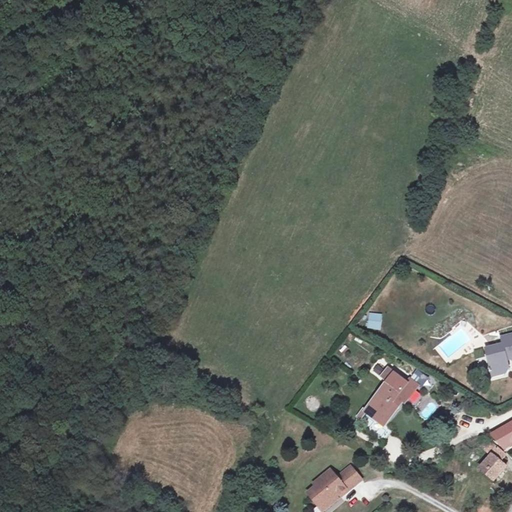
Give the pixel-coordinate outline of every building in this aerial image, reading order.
[(366,328),(380,330),(382,314),(368,312),(366,328)] [(511,335),(501,338),(503,345),(493,347),(490,352),(491,358),(495,357),(496,363),(489,364),(493,377),(506,374),(509,369),(507,360),(510,359),(510,360),(511,360),(511,335)] [(407,384),(388,370),(381,379),(387,383),(366,412),(364,410),(355,422),(380,440),(388,429),(385,427),(402,403),(405,405),(415,391),(413,389),(416,385),(410,380),(407,384)] [(511,423),(491,436),(505,450),(511,445),(511,423)] [(488,440),(481,447),(491,456),(498,448),(488,440)] [(494,480),(506,467),(500,463),(506,456),(498,448),(491,456),(481,469),(494,480)] [(340,497),(361,480),(351,467),(337,479),(331,471),(315,484),(317,486),(308,493),(320,507),(323,504),(327,508),(338,499),(336,497),(339,495),(340,497)]
